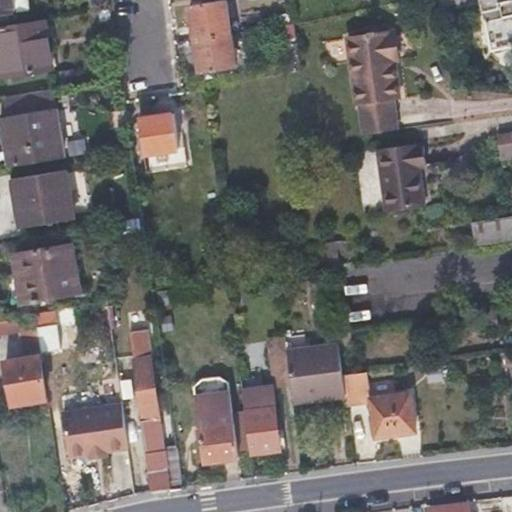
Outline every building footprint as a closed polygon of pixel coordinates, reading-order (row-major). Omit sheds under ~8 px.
[(0,0),(0,14),(28,10),(26,0),(0,0)] [(480,0),(490,45),(511,40),(511,0),(440,0),(442,7),(478,0),(480,0)] [(193,38),(225,33),(221,1),(188,5),(193,38)] [(0,64),(2,78),(51,71),(50,67),(48,53),(43,23),(0,29),(0,64)] [(390,31),(383,32),(387,58),(394,57),(390,31)] [(353,106),(393,97),(387,58),(383,32),(342,38),(353,106)] [(230,68),(225,33),(193,38),(198,72),(230,68)] [(55,90),(26,92),(27,107),(55,106),(55,90)] [(393,97),(353,106),(357,131),(391,127),(387,99),(393,97)] [(62,158),(58,133),(54,108),(5,116),(14,166),(62,158)] [(137,122),(140,138),(143,155),(177,149),(172,115),(137,122)] [(0,116),(0,128),(6,167),(14,166),(5,116),(0,116)] [(511,134),(501,137),(502,159),(511,157),(511,134)] [(415,166),(418,165),(421,165),(419,145),(413,147),(412,143),(373,148),(381,210),(419,204),(415,166)] [(15,178),(20,202),(24,226),(72,219),(64,170),(15,178)] [(16,227),(24,226),(20,202),(15,178),(8,179),(16,227)] [(511,214),(466,222),(467,233),(469,245),(511,238),(511,214)] [(12,255),(14,269),(16,283),(23,281),(27,301),(77,292),(69,246),(12,255)] [(17,325),(20,341),(22,358),(2,360),(9,404),(43,399),(37,356),(40,355),(34,316),(9,320),(10,326),(17,325)] [(302,336),(281,339),(283,350),(304,347),(302,336)] [(281,339),(281,337),(264,339),(271,386),(288,383),(286,377),(283,350),(281,339)] [(148,357),(146,357),(144,358),(140,340),(130,342),(141,420),(139,421),(149,491),(168,489),(148,357)] [(283,350),(286,377),(288,383),(290,403),(343,396),(340,376),(335,342),(304,347),(283,350)] [(380,397),(369,399),(365,373),(340,376),(343,396),(344,405),(369,401),(374,436),(413,431),(408,393),(403,394),(380,397)] [(378,388),(380,397),(403,394),(401,383),(378,388)] [(192,394),(197,433),(201,462),(237,457),(227,389),(225,387),(223,385),(220,384),(216,384),(199,386),(197,387),(195,388),(194,389),(192,391),(192,394)] [(250,453),(263,451),(277,449),(268,386),(242,390),(250,453)] [(125,448),(120,404),(61,413),(67,457),(89,454),(105,451),(125,448)] [(89,454),(89,459),(106,457),(105,451),(89,454)]
